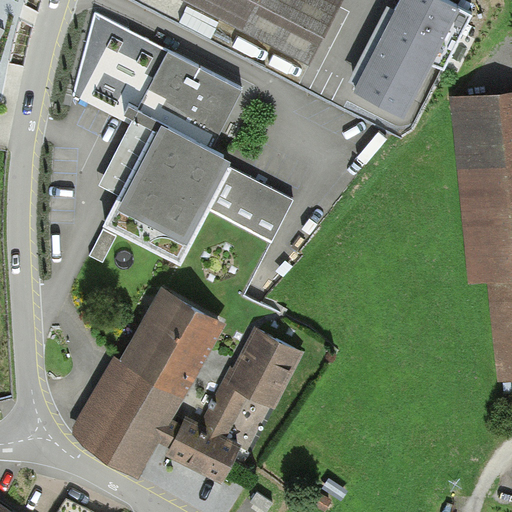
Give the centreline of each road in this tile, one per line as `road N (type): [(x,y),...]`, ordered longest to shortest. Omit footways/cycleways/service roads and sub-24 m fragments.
road 1 (residential): [(50,0),(13,198),(21,350),(48,436)]
road 2 (unknown): [(111,0),(286,92),(307,119),(314,157),(305,199),(255,293)]
road 3 (residential): [(48,436),(100,478),(164,511)]
